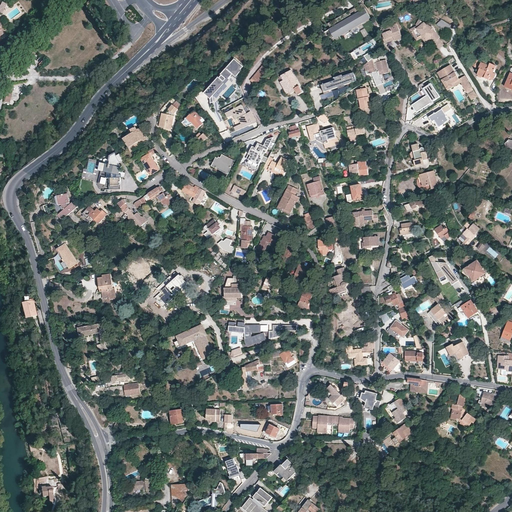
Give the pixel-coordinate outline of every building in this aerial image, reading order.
[(365,8),(330,30),(336,40),(372,18),(365,8)] [(436,23),(444,32),(450,26),(442,18),(436,23)] [(432,31),(430,29),(432,28),(431,26),(419,20),(416,25),(417,26),(416,26),(411,31),(415,36),(418,33),(420,36),(424,36),(426,39),(428,39),(430,41),(433,38),(436,41),(440,38),(441,38),(434,29),(434,30),(432,31)] [(403,38),(397,24),(383,30),(384,34),(383,34),(384,37),(383,38),(385,43),(394,40),(395,41),(403,38)] [(444,44),(440,38),(436,41),(434,43),(439,49),(444,44)] [(377,60),(378,62),(374,63),(373,59),(362,65),(363,67),(364,66),(365,71),(369,70),(369,73),(371,73),(376,71),(376,72),(378,71),(380,71),(385,69),(385,73),(390,71),(386,58),(377,60)] [(219,77),(205,93),(211,99),(211,102),(214,102),(214,95),(225,83),(224,81),(226,79),(229,79),(233,74),(236,76),(242,69),(241,69),(243,66),(235,59),(221,74),(222,75),(220,78),(219,77)] [(488,62),(487,65),(482,62),(479,68),(481,68),(478,75),(489,80),(490,80),(491,80),(493,78),(494,79),(496,74),(493,73),(496,66),(488,62)] [(451,65),(438,73),(449,90),(454,87),(452,84),(460,79),(451,65)] [(256,85),(258,82),(254,79),(264,67),(263,66),(250,81),(255,84),(256,85)] [(268,70),(264,67),(254,79),(258,82),(268,70)] [(291,71),(278,78),(287,94),(290,93),(290,94),(296,91),(298,95),(303,93),(299,85),(291,71)] [(376,71),(371,73),(380,94),(385,92),(382,84),(384,83),(380,74),(379,75),(378,71),(376,72),(376,71)] [(336,80),(321,85),(324,92),(358,79),(355,72),(342,76),(342,75),(335,78),(336,80)] [(468,93),(474,89),(465,76),(460,79),(462,82),(468,93)] [(442,99),(433,85),(427,90),(432,97),(418,106),(422,112),(442,99)] [(357,90),(359,99),(361,109),(370,107),(367,88),(364,89),(363,86),(360,87),(361,89),(357,90)] [(479,98),(475,92),(470,96),(473,101),(479,98)] [(177,109),(172,105),(165,114),(162,114),(159,127),(170,130),(173,116),(173,114),(177,109)] [(242,105),(226,113),(228,118),(237,114),(239,118),(238,119),(241,124),(234,128),(236,131),(257,122),(251,111),(247,114),(242,105)] [(432,122),(434,121),(439,127),(445,123),(449,120),(446,117),(447,116),(443,109),(436,113),(435,113),(429,117),(432,122)] [(186,127),(192,121),(199,128),(203,124),(199,120),(201,118),(194,111),(182,123),(186,127)] [(325,122),(329,119),(323,114),(318,118),(325,122)] [(315,135),(316,139),(324,144),(329,143),(330,144),(334,143),(334,145),(339,144),(337,137),(330,139),(327,129),(325,130),(326,132),(321,133),(321,131),(318,123),(308,126),(311,136),(315,135)] [(361,138),(360,135),(365,134),(363,124),(347,127),(348,136),(350,136),(350,140),(361,138)] [(295,126),(290,127),(291,133),(289,133),(290,137),(301,134),(298,126),(296,127),(295,126)] [(131,130),(133,133),(124,138),(129,147),(142,139),(145,137),(141,129),(137,131),(135,128),(131,130)] [(200,133),(196,137),(201,143),(205,139),(203,137),(200,133)] [(273,137),(267,140),(264,146),(258,143),(256,148),(255,148),(249,160),(252,162),(251,163),(258,167),(261,161),(266,163),(268,158),(264,156),(265,153),(266,153),(268,148),(272,150),(275,146),(276,144),(271,142),(273,137)] [(412,146),(413,151),(416,160),(414,160),(415,166),(429,162),(426,152),(425,152),(424,148),(423,147),(421,148),(420,149),(419,144),(412,146)] [(246,159),(249,160),(255,148),(252,146),(246,159)] [(178,158),(183,154),(185,156),(188,154),(184,148),(175,154),(178,158)] [(111,156),(110,161),(117,162),(123,159),(119,151),(111,156)] [(149,154),(141,159),(150,175),(159,170),(150,156),(149,154)] [(216,168),(217,167),(225,170),(226,169),(229,171),(232,166),(230,165),(232,160),(222,155),(220,158),(218,158),(218,159),(215,158),(212,166),(216,168)] [(282,158),(278,165),(272,162),(272,161),(269,160),(267,164),(270,165),(269,167),(275,170),(274,172),(279,174),(283,176),(290,162),(282,158)] [(249,160),(246,159),(243,164),(256,171),(258,167),(251,163),(252,162),(249,160)] [(358,162),(358,164),(349,165),(350,174),(359,173),(359,176),(369,175),(368,166),(366,166),(366,161),(358,162)] [(109,190),(121,190),(121,178),(118,178),(120,172),(121,167),(116,166),(109,165),(103,163),(100,172),(97,184),(101,190),(109,190)] [(423,186),(431,184),(432,189),(439,187),(435,174),(434,171),(420,175),(423,186)] [(313,178),(314,183),(308,185),(311,196),(318,194),(319,196),(324,194),(320,181),(321,181),(320,176),(313,178)] [(186,184),(182,191),(202,201),(204,196),(203,195),(205,191),(195,186),(194,188),(186,184)] [(298,189),(289,185),(277,208),(282,211),(283,209),(291,212),(296,202),(297,202),(300,197),(295,195),(298,189)] [(351,187),(353,194),(350,195),(352,201),(363,198),(360,185),(351,187)] [(147,201),(152,198),(156,195),(156,197),(159,200),(160,202),(161,201),(163,204),(165,203),(167,206),(172,203),(167,196),(166,197),(163,193),(162,194),(160,195),(159,193),(161,192),(163,191),(159,186),(142,198),(144,200),(146,199),(147,201)] [(234,186),(232,190),(243,196),(245,191),(234,186)] [(73,202),(68,207),(66,204),(69,203),(68,196),(62,197),(62,195),(57,196),(59,205),(61,205),(62,206),(62,208),(64,210),(60,214),(59,215),(58,215),(63,220),(77,207),(73,202)] [(345,207),(345,202),(341,202),(341,199),(336,200),(336,204),(337,208),(345,207)] [(140,218),(142,217),(138,213),(137,213),(135,215),(128,208),(125,205),(126,203),(122,200),(118,204),(120,206),(122,208),(124,211),(127,212),(129,214),(128,215),(129,217),(128,218),(132,222),(133,221),(137,226),(139,224),(141,227),(145,223),(141,219),(140,218)] [(142,203),(140,200),(135,203),(134,204),(134,205),(137,208),(142,203)] [(423,201),(415,202),(404,205),(408,211),(413,209),(417,207),(417,205),(420,205),(421,204),(423,204),(423,201)] [(49,203),(40,207),(45,218),(53,215),(49,203)] [(64,210),(62,208),(62,206),(61,205),(59,205),(56,206),(57,210),(58,212),(59,213),(60,214),(64,210)] [(107,214),(103,210),(101,212),(98,209),(95,212),(89,206),(83,214),(87,218),(89,215),(91,217),(99,224),(107,214)] [(117,217),(121,215),(122,214),(124,215),(127,212),(124,211),(122,208),(119,210),(115,213),(117,217)] [(373,211),(365,212),(365,210),(362,210),(362,212),(359,212),(353,213),(354,226),(363,225),(363,223),(363,222),(362,221),(368,220),(373,220),(373,222),(378,222),(378,215),(373,215),(373,211)] [(305,217),(303,218),(308,231),(311,229),(314,228),(311,221),(312,220),(308,213),(304,215),(305,217)] [(336,226),(333,217),(326,219),(329,228),(336,226)] [(221,228),(215,221),(208,227),(206,226),(200,230),(207,239),(221,228)] [(401,231),(402,234),(416,233),(415,226),(413,226),(413,222),(403,223),(403,228),(403,230),(401,231)] [(474,224),(470,229),(475,234),(480,228),(474,224)] [(441,227),(435,229),(444,241),(451,236),(447,228),(446,228),(445,227),(444,227),(442,225),(441,227)] [(251,227),(243,226),(241,240),(242,240),(242,245),(241,248),(249,249),(250,241),(252,241),(252,232),(252,229),(251,229),(251,227)] [(263,253),(269,243),(276,246),(279,241),(277,240),(278,238),(278,237),(269,232),(266,237),(264,236),(257,249),(263,253)] [(364,238),(364,246),(379,245),(378,236),(364,237),(364,238)] [(232,240),(227,238),(222,241),(221,240),(217,243),(222,249),(233,253),(235,247),(230,246),(232,240)] [(318,240),(319,250),(323,250),(323,255),(330,255),(330,250),(333,250),(332,239),(329,240),(329,239),(327,239),(327,240),(318,240)] [(79,263),(66,243),(57,249),(70,269),(79,263)] [(280,259),(289,263),(295,248),(286,244),(280,259)] [(458,247),(451,251),(453,253),(452,254),(451,253),(448,255),(449,257),(450,257),(460,255),(460,254),(458,247)] [(439,261),(436,256),(431,256),(428,258),(440,277),(447,274),(450,279),(456,275),(447,262),(439,261)] [(465,268),(469,275),(474,281),(486,273),(478,260),(465,268)] [(308,267),(299,264),(293,279),(302,283),(308,267)] [(333,277),(335,285),(337,284),(338,287),(330,290),(332,296),(336,294),(347,291),(346,287),(347,286),(347,284),(349,283),(344,268),(338,270),(340,275),(333,277)] [(418,281),(414,276),(410,278),(407,272),(402,275),(403,277),(399,280),(405,289),(418,281)] [(114,288),(113,288),(110,274),(102,276),(102,278),(98,278),(99,284),(100,289),(102,289),(102,292),(104,299),(109,299),(110,300),(116,299),(114,288)] [(171,300),(176,296),(181,291),(188,285),(179,275),(174,280),(172,282),(169,279),(164,283),(164,282),(159,287),(171,300)] [(456,275),(450,279),(453,284),(459,280),(456,275)] [(270,289),(271,288),(272,286),(274,287),(273,289),(278,292),(282,283),(268,277),(264,286),(270,289)] [(242,283),(233,283),(234,278),(228,278),(225,288),(242,288),(242,283)] [(157,289),(160,292),(169,302),(171,300),(159,287),(157,289)] [(314,290),(305,287),(298,306),(306,310),(314,290)] [(225,298),(236,298),(242,298),(242,288),(225,288),(225,296),(225,298)] [(158,293),(153,298),(164,307),(168,302),(158,293)] [(392,304),(394,303),(395,305),(398,304),(400,308),(404,305),(399,293),(396,294),(395,293),(385,298),(388,303),(391,302),(392,304)] [(348,303),(351,308),(344,311),(347,318),(350,316),(353,321),(359,318),(358,315),(362,313),(359,308),(363,306),(359,298),(348,303)] [(26,318),(37,316),(33,300),(28,302),(22,303),(26,318)] [(471,300),(462,306),(469,318),(479,312),(471,300)] [(436,321),(438,319),(442,324),(450,318),(439,304),(428,313),(436,321)] [(406,316),(409,315),(405,305),(404,305),(400,308),(399,308),(403,319),(407,317),(406,316)] [(390,319),(387,313),(381,316),(385,324),(390,319)] [(390,333),(395,337),(398,333),(403,337),(409,330),(396,320),(391,328),(393,329),(390,333)] [(511,336),(511,322),(508,321),(502,336),(511,340),(511,336)] [(108,350),(103,323),(93,325),(95,334),(99,333),(101,343),(97,344),(98,352),(108,350)] [(298,332),(298,325),(284,324),(284,329),(280,329),(280,325),(275,325),(274,331),(270,331),(271,340),(276,338),(288,332),(298,332)] [(95,334),(93,325),(77,327),(79,336),(95,334)] [(203,326),(192,331),(193,333),(202,329),(205,336),(207,335),(203,326)] [(205,336),(202,329),(193,333),(192,331),(178,337),(180,340),(175,342),(177,347),(182,345),(182,346),(192,341),(196,340),(202,355),(211,351),(205,336)] [(446,347),(451,356),(456,354),(457,356),(460,361),(465,358),(464,357),(470,354),(464,341),(454,346),(453,344),(446,347)] [(362,346),(362,348),(353,349),(353,345),(348,345),(348,352),(351,352),(351,355),(356,355),(358,355),(358,358),(356,358),(356,362),(358,362),(358,364),(368,364),(368,358),(362,358),(361,358),(361,355),(362,355),(362,352),(373,352),(372,342),(368,342),(368,346),(362,346)] [(287,348),(284,349),(269,353),(269,355),(262,356),(264,364),(271,364),(270,358),(281,356),(285,363),(287,362),(288,363),(294,359),(288,349),(287,348)] [(289,349),(288,349),(294,359),(296,358),(294,355),(294,356),(289,349)] [(213,355),(211,351),(202,355),(204,359),(213,355)] [(428,361),(428,354),(418,354),(418,352),(406,351),(405,360),(413,361),(413,359),(418,359),(418,361),(418,363),(424,363),(424,361),(428,361)] [(400,361),(391,353),(384,362),(393,369),(400,361)] [(508,356),(508,360),(504,359),(505,356),(499,355),(498,369),(502,369),(507,370),(507,371),(511,371),(511,353),(509,353),(508,356)] [(250,382),(248,383),(246,371),(251,371),(258,369),(257,365),(262,364),(261,359),(245,366),(245,367),(240,368),(237,369),(237,372),(238,382),(239,385),(242,384),(243,389),(251,387),(250,382)] [(392,371),(396,373),(403,371),(403,364),(400,361),(393,369),(384,362),(381,360),(381,363),(392,371)] [(111,376),(112,382),(134,379),(134,377),(129,377),(129,373),(132,373),(132,371),(120,373),(120,375),(115,375),(111,376)] [(406,380),(406,383),(415,384),(414,390),(421,391),(421,385),(425,385),(426,381),(408,379),(406,380)] [(126,395),(130,395),(140,393),(138,384),(124,386),(125,394),(126,395)] [(337,407),(345,400),(343,398),(345,396),(343,394),(342,395),(331,385),(330,386),(327,386),(327,389),(324,392),(331,399),(334,402),(332,403),(337,407)] [(317,397),(318,390),(309,389),(308,396),(317,397)] [(376,399),(378,392),(366,390),(364,392),(363,391),(361,397),(366,402),(365,407),(374,409),(374,406),(379,407),(381,400),(376,399)] [(492,394),(492,395),(484,393),(481,402),(483,403),(483,405),(486,406),(487,404),(493,406),(500,395),(502,391),(501,391),(496,390),(495,395),(492,394)] [(382,400),(391,401),(393,393),(383,392),(382,400)] [(38,410),(43,409),(40,397),(42,397),(41,395),(40,395),(40,394),(35,395),(36,404),(37,407),(38,410)] [(468,413),(466,415),(463,412),(464,406),(465,406),(467,395),(460,394),(458,406),(453,405),(452,409),(453,409),(455,409),(454,414),(452,413),(451,419),(457,420),(458,418),(461,419),(462,421),(460,423),(464,426),(466,424),(469,426),(472,422),(473,423),(476,419),(468,413)] [(405,405),(400,398),(388,406),(393,414),(391,416),(388,412),(387,412),(395,425),(398,423),(406,418),(402,413),(407,411),(404,407),(406,406),(405,405)] [(283,404),(272,405),(272,406),(268,406),(268,412),(272,411),(272,414),(273,414),(279,414),(279,415),(283,415),(283,404)] [(393,414),(388,406),(385,408),(388,412),(391,416),(393,414)] [(220,410),(207,409),(206,420),(211,420),(216,420),(216,422),(220,422),(220,420),(220,410)] [(172,425),(178,424),(177,422),(183,421),(181,410),(170,411),(172,425)] [(333,424),(334,417),(319,415),(319,416),(314,416),(312,428),(318,428),(318,429),(327,430),(328,425),(328,423),(333,424)] [(413,428),(417,425),(411,415),(407,418),(413,428)] [(335,424),(336,417),(334,417),(333,424),(328,423),(328,425),(330,425),(337,426),(339,426),(339,425),(335,424)] [(343,418),(336,417),(335,424),(339,425),(339,426),(339,430),(350,431),(350,430),(354,431),(355,420),(343,419),(343,418)] [(412,433),(406,424),(394,433),(400,442),(412,433)] [(270,425),(267,433),(276,437),(278,432),(279,431),(280,429),(270,425)] [(266,459),(271,453),(267,453),(257,453),(240,454),(240,458),(242,458),(242,460),(246,460),(246,465),(252,465),(252,459),(266,459)] [(237,475),(240,484),(246,477),(244,470),(239,472),(237,465),(234,457),(229,459),(230,463),(227,464),(229,468),(228,468),(231,477),(237,475)] [(296,473),(295,472),(296,471),(292,468),(291,469),(289,468),(291,466),(289,463),(284,468),(283,467),(282,466),(277,471),(276,470),(274,473),(277,476),(279,474),(284,478),(287,482),(296,473)] [(152,479),(145,480),(146,481),(146,488),(147,491),(154,490),(152,479)] [(144,480),(135,481),(135,490),(137,490),(141,489),(145,489),(144,481),(144,480)] [(222,481),(219,481),(218,489),(215,489),(214,498),(211,499),(213,505),(200,509),(201,511),(214,511),(221,496),(224,496),(226,493),(222,481)] [(189,495),(188,484),(171,485),(172,502),(180,502),(183,503),(189,495)] [(42,494),(43,495),(49,494),(49,501),(54,500),(52,485),(45,486),(41,486),(42,488),(40,489),(39,490),(40,493),(41,494),(42,494)] [(136,495),(134,486),(128,487),(130,496),(136,495)] [(272,498),(260,488),(252,498),(254,499),(253,500),(251,499),(250,498),(244,505),(252,511),(266,511),(263,509),(261,507),(262,506),(264,508),(272,498)] [(309,511),(311,510),(312,511),(320,511),(321,511),(314,504),(309,500),(308,500),(301,508),(298,511),(309,511)]
